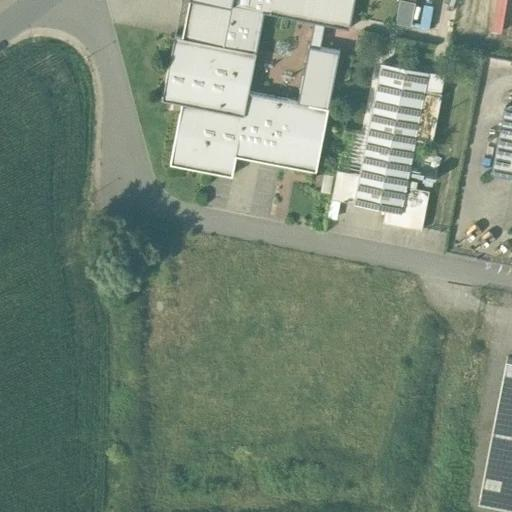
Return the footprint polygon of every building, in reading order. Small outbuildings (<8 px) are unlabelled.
[(181,0),(175,34),(257,50),(265,10),(214,0),(181,0)] [(214,0),(265,10),(314,19),(326,22),(350,26),(354,0),(214,0)] [(314,19),(310,44),(321,46),(326,22),(314,19)] [(257,50),(175,34),(163,97),(183,101),(171,162),(233,174),(237,154),(317,169),(329,106),(299,100),(249,90),(257,50)] [(310,44),(299,100),(329,106),(340,50),(321,46),(310,44)] [(429,70),(381,61),(360,172),(354,202),(385,208),(402,211),(407,185),(416,138),(426,88),(429,70)] [(429,70),(426,88),(441,91),(444,73),(429,70)] [(441,91),(426,88),(416,138),(433,141),(442,92),(441,91)] [(511,102),(506,101),(493,169),(511,172),(511,102)] [(332,198),(354,202),(360,172),(338,168),(332,198)] [(430,189),(407,185),(402,211),(385,208),(383,221),(422,228),(430,189)] [(511,356),(508,356),(480,497),(511,503),(511,356)]
